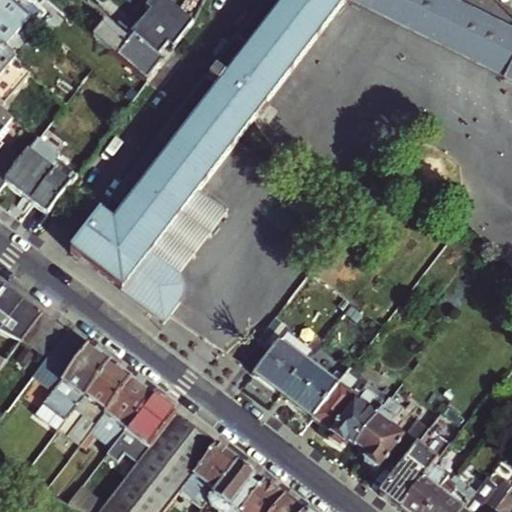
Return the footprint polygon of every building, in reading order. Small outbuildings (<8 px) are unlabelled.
[(8,0),(0,0),(0,50),(5,54),(34,21),(8,0)] [(8,0),(34,21),(39,26),(49,15),(37,5),(32,0),(31,0),(8,0)] [(265,0),(221,57),(201,82),(155,141),(109,202),(70,252),(165,324),(170,317),(177,307),(180,302),(182,298),(182,293),(182,287),(181,283),(178,278),(174,273),(151,254),(199,192),(252,123),(346,1),(347,0),(265,0)] [(173,51),(192,25),(162,0),(152,0),(144,9),(150,13),(130,37),(134,39),(138,43),(157,59),(168,48),(173,51)] [(450,0),(347,0),(346,1),(506,81),(510,74),(458,48),(476,13),(450,0)] [(506,81),(511,84),(511,30),(476,13),(458,48),(510,74),(506,81)] [(118,59),(134,39),(130,37),(109,18),(92,38),(118,59)] [(157,59),(138,43),(134,39),(118,59),(148,84),(163,64),(157,59)] [(0,50),(0,81),(15,63),(5,54),(0,50)] [(0,109),(0,145),(2,143),(0,140),(0,136),(14,121),(0,109)] [(57,163),(59,157),(39,141),(19,167),(6,185),(47,217),(77,178),(57,163)] [(19,167),(0,151),(0,192),(6,185),(19,167)] [(199,192),(151,254),(174,273),(178,278),(227,214),(199,192)] [(0,330),(10,336),(22,342),(23,341),(43,314),(0,281),(0,330)] [(34,350),(54,323),(43,314),(23,341),(34,350)] [(282,397),(308,362),(279,340),(287,330),(274,320),(267,329),(256,344),(269,354),(253,375),(282,397)] [(67,333),(54,323),(34,350),(47,359),(67,333)] [(0,343),(4,346),(10,336),(0,330),(0,343)] [(47,359),(45,362),(67,378),(46,405),(56,413),(48,424),(60,433),(85,400),(111,366),(67,333),(47,359)] [(312,420),(338,385),(308,362),(282,397),(312,420)] [(82,447),(131,382),(111,366),(85,400),(97,409),(88,421),(91,423),(76,443),(82,447)] [(351,369),(338,385),(312,420),(346,446),(349,443),(354,447),(391,399),(351,369)] [(105,430),(120,441),(153,398),(131,382),(82,447),(88,452),(105,430)] [(143,459),(176,416),(153,398),(120,441),(115,447),(120,451),(125,445),(143,459)] [(379,496),(411,455),(400,446),(407,438),(404,436),(412,425),(400,416),(405,410),(391,399),(354,447),(366,457),(364,459),(380,471),(367,487),(379,496)] [(176,416),(143,459),(139,466),(108,506),(104,511),(167,511),(176,501),(181,494),(217,447),(176,416)] [(125,445),(120,451),(139,466),(143,459),(125,445)] [(399,511),(431,470),(426,467),(423,471),(416,465),(417,464),(424,462),(427,458),(425,450),(418,445),(411,455),(379,496),(399,511)] [(204,510),(208,505),(236,468),(239,464),(217,447),(181,494),(204,510)] [(400,511),(430,511),(456,478),(452,475),(448,480),(440,474),(444,469),(436,463),(431,470),(399,511),(400,511)] [(242,511),(265,483),(255,476),(252,480),(236,468),(208,505),(216,511),(242,511)] [(452,475),(444,469),(440,474),(448,480),(452,475)] [(462,511),(476,494),(456,478),(430,511),(462,511)] [(494,511),(503,500),(511,488),(511,485),(504,480),(498,488),(487,480),(476,494),(462,511),(494,511)] [(274,511),(285,499),(265,483),(242,511),(274,511)] [(84,488),(71,506),(81,511),(104,511),(108,506),(84,488)] [(511,488),(503,500),(511,506),(511,488)] [(202,511),(204,510),(181,494),(176,501),(191,511),(202,511)] [(301,511),(285,499),(274,511),(301,511)] [(511,511),(511,506),(503,500),(494,511),(511,511)]
